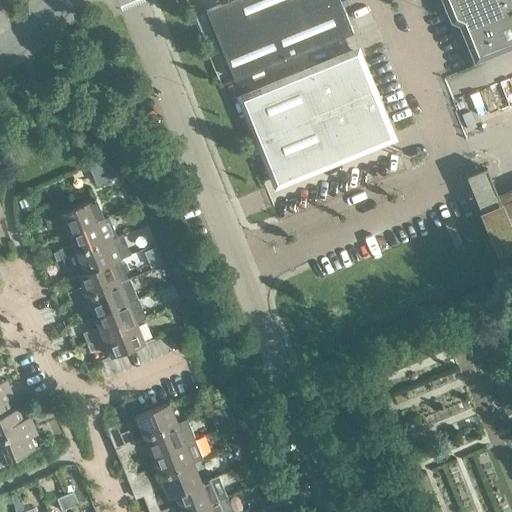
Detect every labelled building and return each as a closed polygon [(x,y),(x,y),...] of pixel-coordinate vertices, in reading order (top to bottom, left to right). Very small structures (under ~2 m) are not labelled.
[(234,80),(310,49),(339,37),(352,32),(338,0),(227,0),(204,10),(234,80)] [(459,25),(475,62),(511,47),(511,0),(441,0),(451,21),(459,25)] [(277,183),(392,136),(357,51),(347,56),(242,98),(277,183)] [(117,174),(103,160),(91,165),(90,166),(90,168),(97,183),(117,174)] [(511,191),(499,197),(485,162),(476,165),(465,170),(480,211),(500,260),(511,254),(511,191)] [(69,232),(95,222),(104,218),(95,197),(50,216),(54,226),(65,222),(69,232)] [(67,256),(95,244),(112,238),(104,218),(95,222),(69,232),(73,243),(63,247),(67,256)] [(95,244),(67,256),(71,266),(81,262),(85,272),(112,261),(120,258),(112,238),(95,244)] [(120,281),(112,261),(85,272),(77,275),(82,286),(72,290),(76,299),(120,281)] [(94,315),(129,301),(120,281),(76,299),(80,309),(90,305),(94,315)] [(99,326),(95,328),(88,330),(92,340),(95,339),(137,322),(129,301),(94,315),(99,326)] [(137,322),(95,339),(92,340),(96,349),(106,345),(111,356),(145,341),(137,322)] [(0,390),(9,387),(5,379),(0,380),(0,390)] [(0,414),(10,410),(6,400),(13,397),(9,387),(0,390),(0,414)] [(178,422),(177,421),(169,401),(135,415),(143,436),(178,422)] [(0,414),(0,438),(33,425),(29,416),(22,419),(17,407),(10,410),(0,414)] [(151,456),(195,438),(187,418),(177,421),(178,422),(143,436),(151,456)] [(106,427),(110,437),(120,433),(116,423),(106,427)] [(33,425),(0,438),(0,457),(2,462),(34,449),(29,437),(37,434),(33,425)] [(195,438),(151,456),(159,476),(194,462),(194,461),(203,457),(195,438)] [(123,468),(133,464),(129,454),(119,458),(123,468)] [(194,462),(159,476),(168,496),(175,493),(202,482),(194,462)] [(133,464),(123,468),(127,477),(137,473),(133,464)] [(187,511),(218,500),(218,499),(210,479),(202,482),(175,493),(182,511),(187,511)] [(65,494),(70,507),(78,504),(73,491),(65,494)] [(147,505),(157,500),(153,491),(143,495),(147,505)] [(56,498),(56,499),(61,510),(70,507),(65,494),(56,498)] [(233,511),(227,496),(218,499),(218,500),(187,511),(233,511)] [(157,500),(147,505),(149,511),(153,511),(160,509),(157,500)]
